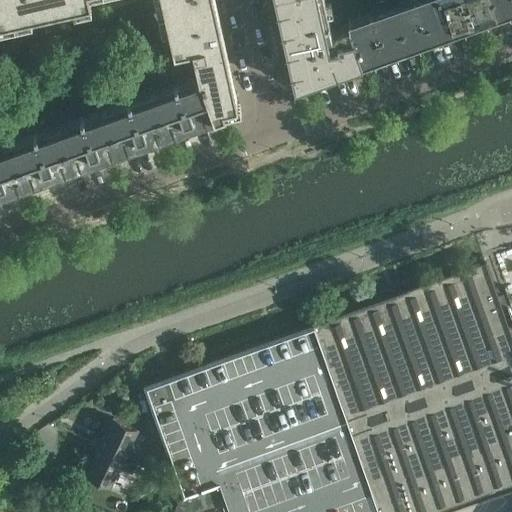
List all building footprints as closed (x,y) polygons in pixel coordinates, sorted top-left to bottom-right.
[(0,0),(0,20),(90,0),(0,0)] [(162,0),(174,49),(192,45),(199,76),(200,77),(213,115),(238,105),(214,0),(162,0)] [(363,61),(350,24),(329,31),(321,0),(275,0),(294,86),(363,61)] [(430,38),(416,0),(395,8),(408,46),(430,38)] [(453,30),(442,0),(416,0),(430,38),(453,30)] [(475,22),(467,0),(442,0),(453,30),(475,22)] [(497,14),(492,0),(467,0),(475,22),(497,14)] [(511,8),(511,0),(492,0),(497,14),(511,8)] [(408,46),(395,8),(372,16),(386,54),(408,46)] [(386,54),(372,16),(350,24),(363,61),(386,54)] [(68,19),(54,22),(56,32),(70,29),(68,19)] [(54,22),(40,25),(43,35),(56,32),(54,22)] [(0,190),(3,190),(26,181),(50,173),(73,165),(97,156),(120,148),(143,140),(167,132),(190,123),(213,115),(198,75),(164,86),(161,78),(0,134),(0,190)] [(177,477),(511,358),(511,339),(503,315),(484,261),(408,288),(192,365),(191,365),(143,382),(143,383),(144,383),(177,477)] [(496,487),(511,481),(511,358),(177,477),(182,492),(180,493),(170,511),(425,511),(440,507),(496,487)] [(128,448),(137,429),(113,417),(100,446),(124,457),(128,448)] [(119,466),(124,457),(100,446),(86,474),(110,486),(119,466)] [(148,457),(128,448),(124,457),(144,466),(148,457)] [(144,466),(124,457),(119,466),(139,476),(144,466)]
